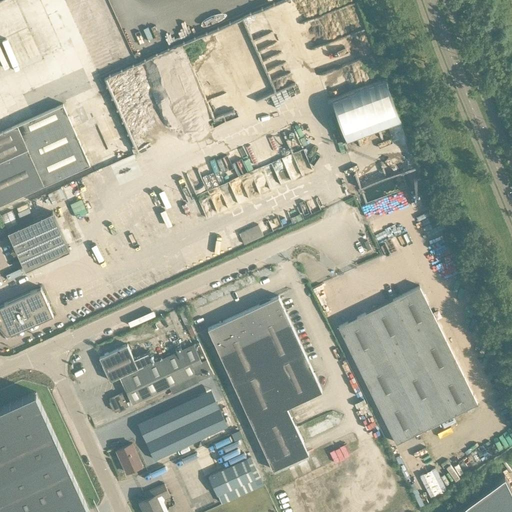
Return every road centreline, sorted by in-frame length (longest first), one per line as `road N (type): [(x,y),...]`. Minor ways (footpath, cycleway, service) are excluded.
road 1 (unclassified): [(42,354),(301,239),(335,245)]
road 2 (secondary): [(430,0),(511,204)]
road 3 (unclassified): [(117,511),(42,354)]
